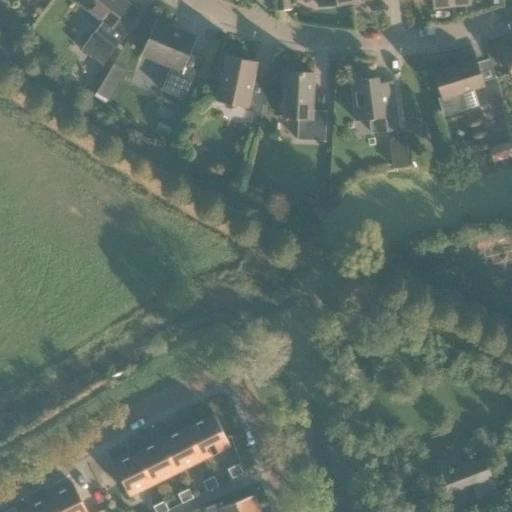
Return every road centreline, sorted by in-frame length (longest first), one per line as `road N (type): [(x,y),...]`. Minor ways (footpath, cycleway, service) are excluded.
road 1 (residential): [(0,490),(152,406),(223,377),(247,394),(290,511)]
road 2 (residential): [(398,51),(317,47),(243,29),(186,0)]
